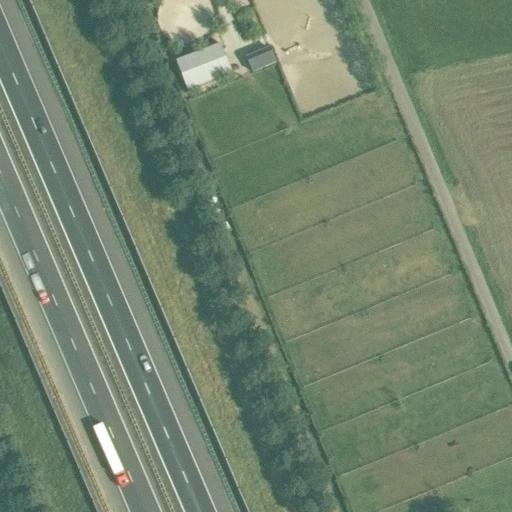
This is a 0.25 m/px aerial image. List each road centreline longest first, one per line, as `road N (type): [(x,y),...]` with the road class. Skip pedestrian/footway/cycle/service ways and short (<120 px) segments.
road 1 (track): [(42,0),(263,511)]
road 2 (motorway): [(199,511),(0,44)]
road 3 (unclassified): [(511,364),(360,0)]
road 4 (motorway): [(0,177),(142,511)]
